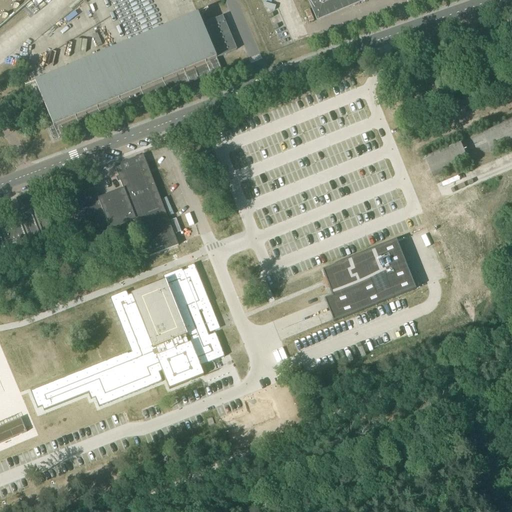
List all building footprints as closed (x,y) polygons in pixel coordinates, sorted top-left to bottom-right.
[(308,0),(317,20),(364,0),(308,0)] [(35,83),(53,127),(217,59),(236,50),(222,17),(203,26),(197,14),(35,83)] [(217,59),(53,127),(48,129),(53,141),(221,70),(217,59)] [(486,143),(490,152),(511,142),(511,120),(482,133),(486,143)] [(460,142),(424,157),(428,167),(432,178),(468,162),(464,152),(460,142)] [(110,228),(134,218),(149,257),(178,246),(143,156),(114,167),(124,191),(99,201),(97,194),(92,196),(91,194),(73,201),(89,244),(90,243),(89,241),(111,233),(112,235),(113,235),(110,228)] [(0,250),(3,249),(3,250),(11,247),(10,246),(25,241),(25,242),(32,239),(32,238),(38,236),(38,237),(45,234),(45,233),(52,230),(43,207),(36,210),(36,209),(35,209),(35,210),(29,213),(29,212),(28,212),(29,213),(23,215),(22,211),(21,212),(22,214),(16,216),(15,214),(14,214),(16,218),(1,224),(1,223),(0,223),(1,224),(0,223),(0,250)] [(170,221),(175,234),(181,232),(176,219),(170,221)] [(298,278),(319,330),(416,291),(395,239),(298,278)] [(132,298),(129,299),(158,373),(162,372),(169,390),(203,376),(200,367),(224,357),(215,334),(208,337),(199,312),(200,311),(201,313),(209,303),(194,265),(185,268),(186,271),(183,273),(182,270),(163,277),(165,282),(131,295),(132,298)] [(42,407),(43,410),(89,392),(92,400),(95,398),(99,408),(162,382),(158,373),(129,299),(126,292),(110,299),(131,354),(128,355),(127,354),(31,392),(37,409),(42,407)] [(16,407),(0,413),(0,440),(25,430),(16,407)]
